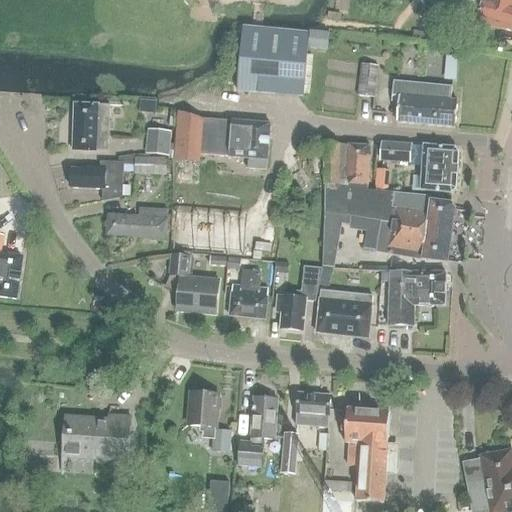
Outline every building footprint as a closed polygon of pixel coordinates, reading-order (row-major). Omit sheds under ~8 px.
[(511,0),(463,0),(461,9),(481,14),(478,23),(511,31),(511,0)] [(243,28),(237,93),(303,98),(309,34),(243,28)] [(327,35),(311,33),(310,48),(326,50),(327,35)] [(377,65),(361,63),(358,95),(374,97),(377,65)] [(396,121),(454,127),(457,100),(450,100),(451,86),(393,80),(392,95),(399,96),(396,121)] [(108,155),(110,109),(74,107),(72,153),(108,155)] [(205,121),(178,114),(173,185),(177,186),(172,254),(240,259),(242,230),(211,228),(216,159),(250,162),(249,171),(268,172),(271,126),(205,121)] [(171,132),(147,130),(145,155),(168,157),(171,132)] [(381,159),(410,161),(411,145),(382,143),(381,159)] [(411,145),(410,161),(410,164),(423,165),(422,191),(452,192),(457,186),(458,154),(454,148),(424,146),(411,145)] [(370,149),(325,147),(326,184),(339,185),(339,181),(350,181),(349,189),(368,190),(370,149)] [(165,176),(165,160),(135,159),(135,175),(165,176)] [(87,171),(72,170),(71,189),(102,190),(102,202),(122,199),(123,164),(100,163),(100,170),(87,170),(87,171)] [(424,260),(446,261),(454,208),(451,203),(452,199),(432,195),(398,195),(368,191),(368,190),(349,189),(350,181),(339,181),(339,185),(326,184),(325,206),(324,212),(379,222),(374,253),(423,261),(424,260)] [(140,219),(108,217),(106,238),(165,243),(167,213),(140,211),(140,219)] [(0,297),(15,300),(20,258),(0,254),(0,297)] [(226,258),(209,257),(209,267),(226,268),(226,258)] [(240,260),(227,259),(226,270),(240,271),(240,260)] [(173,260),(171,282),(180,283),(177,315),(216,318),(218,285),(188,283),(190,261),(173,260)] [(288,264),(275,263),(274,275),(287,276),(288,264)] [(315,303),(322,268),(305,267),(303,293),(293,292),(293,297),(278,295),(277,312),(282,312),(281,329),(304,331),(306,302),(315,303)] [(389,272),(388,326),(414,326),(414,306),(445,306),(445,273),(389,272)] [(242,289),(232,288),(229,320),(266,323),(269,290),(260,290),(261,274),(243,273),(242,289)] [(320,291),(316,332),(369,338),(373,297),(320,291)] [(216,431),(218,397),(191,395),(189,426),(204,427),(203,438),(214,438),(213,451),(229,452),(230,432),(216,431)] [(327,431),(329,399),(297,397),(295,429),(327,431)] [(237,468),(262,470),(264,438),(275,439),(278,401),(253,399),(250,444),(239,443),(237,468)] [(358,468),(356,503),(383,505),(385,474),(393,475),(393,470),(397,470),(398,463),(394,463),(395,446),(387,446),(389,413),(347,410),(345,444),(349,445),(348,467),(358,468)] [(108,420),(66,417),(63,457),(128,461),(130,418),(108,416),(108,420)] [(294,478),(297,438),(285,437),(282,478),(294,478)] [(511,461),(510,452),(481,457),(482,463),(464,466),(470,496),(474,496),(477,511),(503,511),(511,510),(511,461)] [(28,493),(38,486),(31,476),(21,484),(28,493)] [(210,502),(227,503),(229,483),(211,482),(210,502)] [(350,487),(324,485),(324,493),(350,495),(350,487)] [(322,511),(351,511),(352,498),(323,496),(322,511)]
